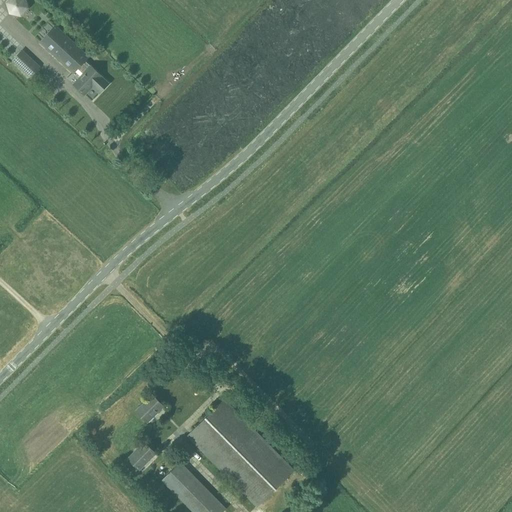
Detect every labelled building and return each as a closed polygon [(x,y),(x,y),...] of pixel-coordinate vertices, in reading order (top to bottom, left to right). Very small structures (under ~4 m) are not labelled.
[(6,0),(4,2),(8,13),(17,14),(25,7),(22,0),(6,0)] [(110,84),(102,76),(91,66),(90,67),(84,61),(88,57),(56,26),(40,42),(73,73),(79,66),(85,72),(74,84),(85,95),(92,88),(100,95),(110,84)] [(31,76),(40,67),(22,50),(13,60),(31,76)] [(147,422),(163,406),(152,395),(136,411),(147,422)] [(293,470),(224,400),(188,436),(257,506),(293,470)] [(139,469),(155,453),(144,442),(128,458),(139,469)] [(193,511),(221,511),(225,508),(180,463),(163,480),(193,511)]
